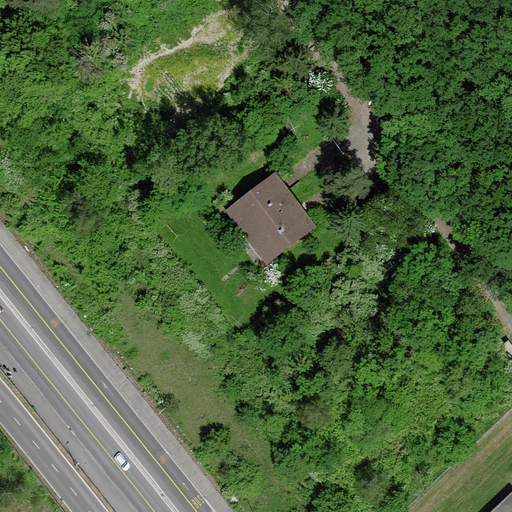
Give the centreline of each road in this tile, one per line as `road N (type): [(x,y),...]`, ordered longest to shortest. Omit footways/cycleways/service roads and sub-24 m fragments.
road 1 (residential): [(281,0),(511,317)]
road 2 (primary): [(176,511),(0,288)]
road 3 (tertiary): [(0,400),(89,511)]
